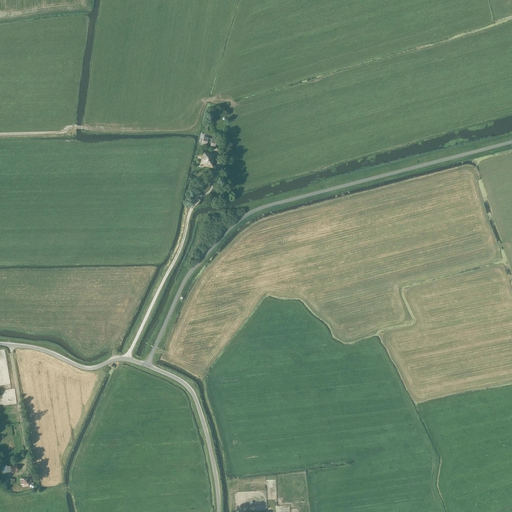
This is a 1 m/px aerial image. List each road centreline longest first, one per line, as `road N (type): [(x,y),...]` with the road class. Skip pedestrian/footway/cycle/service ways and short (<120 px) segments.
road 1 (track): [(216,97),(166,128),(0,134)]
road 2 (unclassified): [(219,511),(193,394),(127,358)]
road 3 (unclassified): [(0,344),(87,368),(127,358)]
